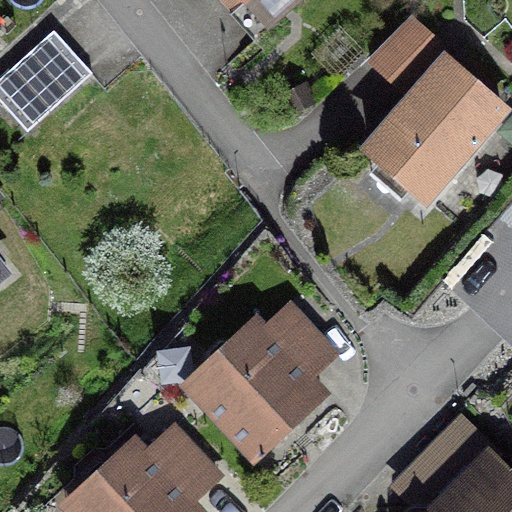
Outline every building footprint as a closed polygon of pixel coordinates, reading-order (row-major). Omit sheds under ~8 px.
[(90,73),(53,34),(0,83),(0,96),(30,129),(90,73)] [(497,110),(444,65),(366,154),(418,200),(497,110)] [(0,273),(0,290),(9,284),(0,273)] [(251,459),(317,397),(251,325),(230,345),(217,345),(206,354),(206,367),(184,387),(251,459)] [(66,511),(191,511),(130,446),(108,465),(95,465),(85,475),(84,488),(63,508),(66,511)] [(511,511),(511,497),(485,471),(444,511),(511,511)]
